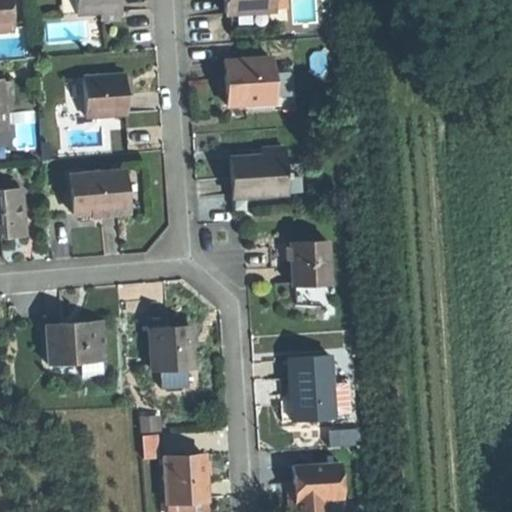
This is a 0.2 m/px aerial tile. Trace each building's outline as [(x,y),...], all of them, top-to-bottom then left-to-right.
[(0,0),(0,36),(11,35),(9,0),(0,0)] [(74,0),(75,15),(99,14),(99,22),(120,21),(118,0),(74,0)] [(226,0),(227,16),(232,16),(276,14),(275,12),(274,0),(226,0)] [(274,0),(275,12),(288,12),(286,0),(274,0)] [(273,63),(226,66),(228,88),(229,112),(247,111),(246,107),(275,105),(273,63)] [(126,84),(83,86),(85,125),(128,123),(127,104),(126,84)] [(0,134),(1,135),(0,115),(0,107),(10,107),(9,88),(0,88),(0,134)] [(261,156),(230,158),(231,179),(233,199),(288,196),(284,148),(261,149),(261,156)] [(118,178),(70,181),(72,220),(90,219),(97,219),(102,221),(120,220),(118,178)] [(19,195),(0,196),(0,240),(3,240),(3,244),(23,242),(19,195)] [(329,245),(293,247),(294,272),(296,293),(332,290),(329,245)] [(71,328),(50,329),(53,369),(109,365),(107,330),(88,331),(88,327),(71,328)] [(172,335),(148,336),(150,379),(158,379),(185,378),(191,377),(190,334),(172,335)] [(331,364),(290,366),(291,386),(293,428),(335,426),(333,391),(331,364)] [(185,378),(158,379),(159,397),(164,397),(164,400),(180,400),(180,397),(186,397),(185,378)] [(291,386),(282,386),(283,408),(284,428),(293,428),(291,386)] [(350,390),(333,391),(335,426),(352,424),(350,390)] [(143,433),(143,453),(160,454),(160,433),(143,433)] [(204,460),(163,462),(166,509),(207,506),(206,488),(204,460)] [(338,471),(292,474),(293,488),(294,499),(288,499),(288,511),(320,511),(320,509),(340,508),(338,471)]
